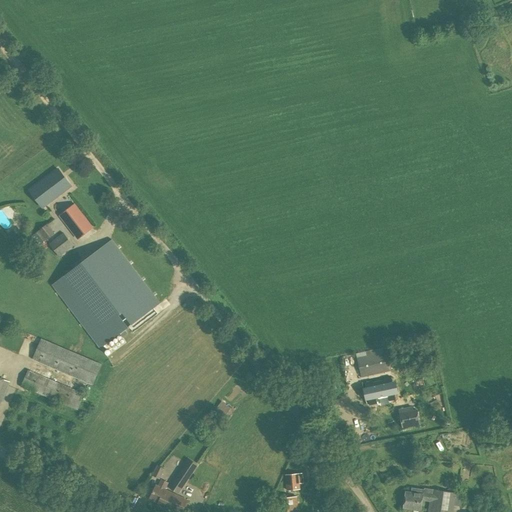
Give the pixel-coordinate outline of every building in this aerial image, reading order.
[(71,186),(58,169),(34,188),(46,205),(71,186)] [(74,203),(59,215),(77,238),(92,226),(74,203)] [(13,222),(20,216),(12,207),(5,212),(13,222)] [(39,246),(55,234),(47,224),(32,236),(39,246)] [(13,241),(22,234),(17,227),(7,234),(13,241)] [(59,257),(74,246),(63,233),(49,244),(59,257)] [(160,303),(112,240),(79,264),(77,262),(72,266),(74,268),(52,285),(100,349),(119,334),(122,338),(127,335),(124,331),(160,303)] [(93,385),(101,365),(41,339),(33,360),(93,385)] [(384,352),(383,348),(356,354),(357,358),(361,378),(391,371),(387,351),(384,352)] [(77,410),(84,394),(28,370),(21,386),(77,410)] [(367,405),(395,398),(390,377),(362,383),(367,405)] [(0,403),(9,382),(0,378),(0,403)] [(228,398),(232,401),(240,394),(236,390),(228,398)] [(433,409),(440,405),(437,400),(430,403),(433,409)] [(411,411),(410,407),(400,410),(402,426),(419,423),(417,410),(411,411)] [(179,494),(198,465),(189,459),(169,488),(179,494)] [(157,465),(152,475),(160,479),(165,469),(157,465)] [(304,483),(303,473),(285,475),(286,491),(300,490),(299,484),(304,483)] [(165,507),(172,494),(164,490),(168,483),(161,480),(158,487),(156,486),(149,499),(165,507)] [(424,489),(411,488),(411,493),(406,492),(403,508),(421,510),(422,501),(429,502),(427,511),(452,511),(455,495),(455,493),(424,488),(424,489)] [(172,494),(165,507),(174,511),(181,511),(187,501),(172,494)] [(280,511),(294,511),(295,509),(298,509),(297,497),(279,499),(280,511)]
